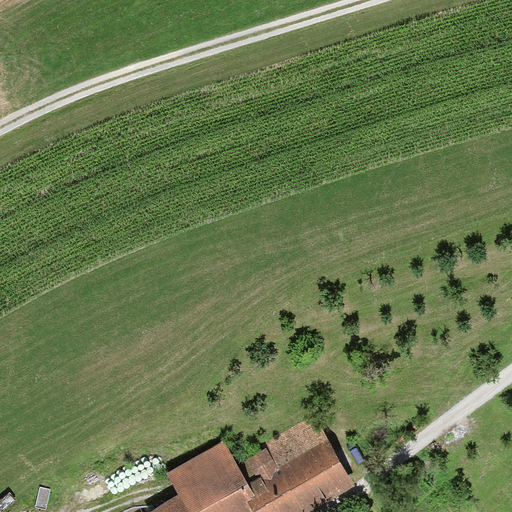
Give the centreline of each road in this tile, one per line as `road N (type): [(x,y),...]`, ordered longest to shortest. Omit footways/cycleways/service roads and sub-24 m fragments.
road 1 (track): [(0,127),(154,64),(364,0)]
road 2 (track): [(330,511),(417,435),(511,368)]
